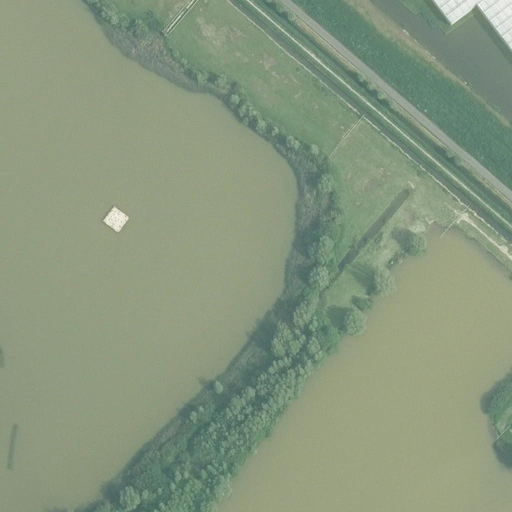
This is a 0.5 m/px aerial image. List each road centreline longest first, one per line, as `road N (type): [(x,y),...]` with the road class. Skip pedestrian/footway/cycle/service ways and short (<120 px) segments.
road 1 (unclassified): [(285,0),(511,195)]
road 2 (track): [(511,141),(347,0)]
